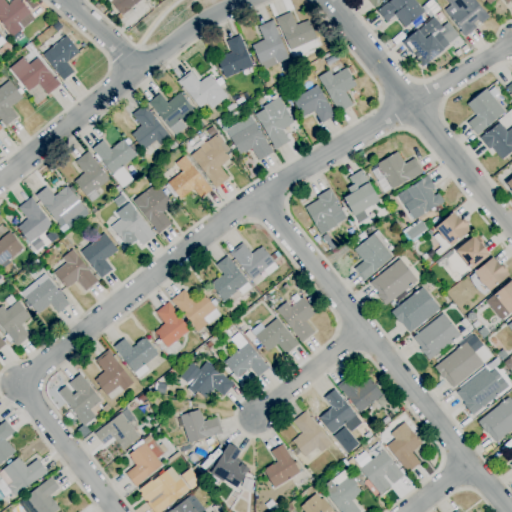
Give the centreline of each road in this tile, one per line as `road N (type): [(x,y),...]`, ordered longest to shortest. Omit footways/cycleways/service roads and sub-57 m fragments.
road 1 (residential): [(18,384),(116,511),(451,477),(468,463)]
road 2 (residential): [(18,384),(256,198),(411,110)]
road 3 (residential): [(256,198),(506,511)]
road 4 (residential): [(334,0),(411,110),(511,227)]
road 5 (residential): [(138,67),(0,179)]
road 6 (residential): [(253,417),(362,329)]
road 7 (residential): [(138,67),(247,0)]
road 8 (residential): [(411,110),(511,45)]
